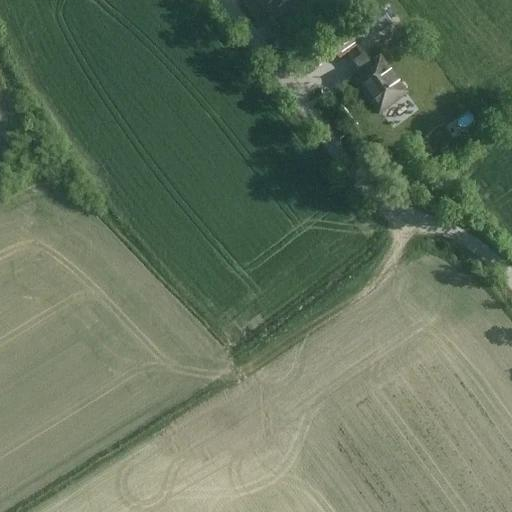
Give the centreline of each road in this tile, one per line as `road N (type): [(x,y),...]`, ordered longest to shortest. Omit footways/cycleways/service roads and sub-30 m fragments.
road 1 (track): [(416,226),(154,426),(19,511)]
road 2 (residential): [(217,0),(389,212),(451,234),(511,282)]
